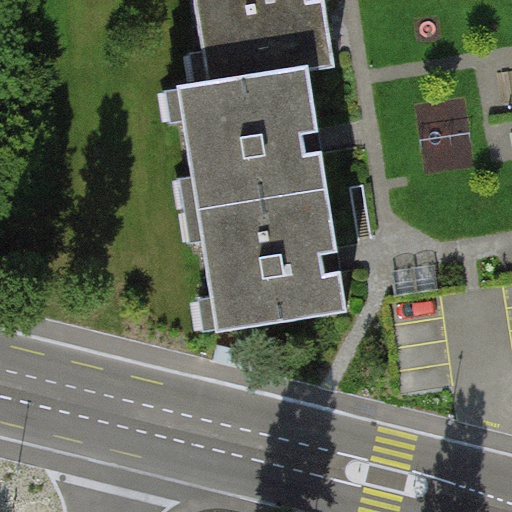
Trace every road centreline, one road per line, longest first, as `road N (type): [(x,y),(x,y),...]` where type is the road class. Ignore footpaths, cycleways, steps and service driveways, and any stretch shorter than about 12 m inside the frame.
road 1 (primary): [(132,416),(511,511)]
road 2 (primary): [(0,384),(132,416)]
